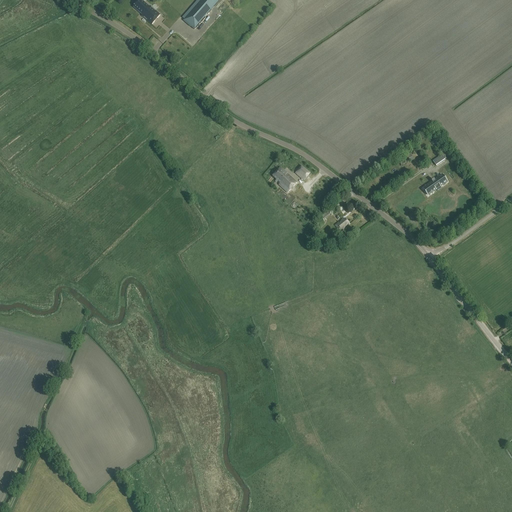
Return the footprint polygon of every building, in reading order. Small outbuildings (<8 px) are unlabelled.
[(160,15),(141,0),(140,0),(134,8),(149,20),(147,21),(152,25),(160,15)] [(190,26),(194,29),(219,0),(201,0),(185,18),(192,24),(190,26)] [(442,155),(433,161),(436,166),(445,160),(442,155)] [(304,181),(313,170),(305,163),(296,174),(304,181)] [(275,182),(286,192),(287,191),(289,194),(285,197),(297,213),(304,207),(295,194),(300,188),(280,168),(272,176),(276,180),(275,182)] [(431,183),(423,189),(428,195),(436,190),(434,187),(438,185),(440,187),(447,182),(443,176),(435,180),(437,183),(436,183),(434,180),(432,182),(434,185),(433,186),(431,183)] [(321,217),(323,221),(331,214),(331,215),(337,209),(335,206),(334,206),(332,204),(327,208),(329,210),(321,217)] [(344,228),(349,224),(345,219),(344,220),(343,219),(335,226),(340,233),(345,229),(344,228)]
